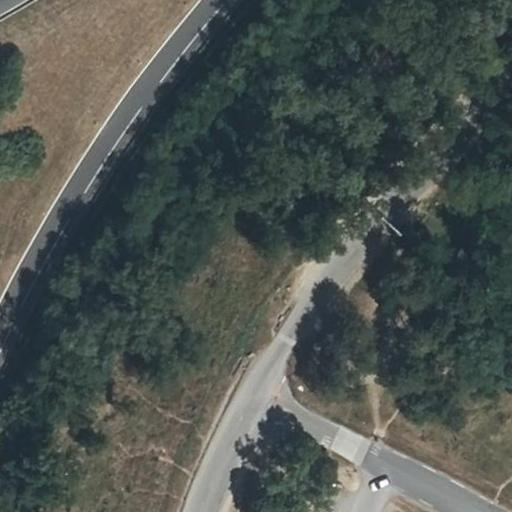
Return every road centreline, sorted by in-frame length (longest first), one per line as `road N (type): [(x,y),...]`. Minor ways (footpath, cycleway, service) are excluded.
road 1 (unclassified): [(245,403),(351,238),(511,75)]
road 2 (motorway): [(0,337),(124,118),(216,0)]
road 3 (unclassified): [(465,511),(245,403)]
